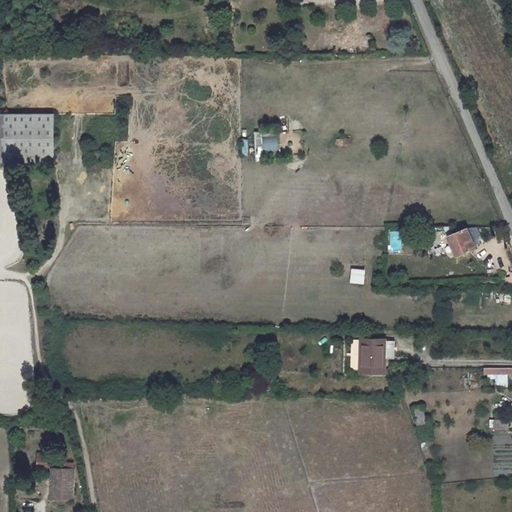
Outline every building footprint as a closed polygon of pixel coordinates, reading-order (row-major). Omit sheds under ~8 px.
[(49,113),(0,113),(0,163),(50,163),(49,113)] [(258,160),(264,160),(264,155),(281,154),(279,131),(256,133),(258,160)] [(286,133),(285,142),(301,143),(302,133),(286,133)] [(250,154),(249,139),(242,139),(243,154),(250,154)] [(472,247),(470,241),(478,239),(477,227),(467,227),(443,237),(452,257),(472,247)] [(392,230),(393,251),(402,250),(401,230),(392,230)] [(366,283),(367,269),(352,268),(351,282),(366,283)] [(399,353),(399,336),(357,335),(357,363),(386,363),(386,353),(399,353)] [(511,374),(511,367),(485,367),(484,376),(497,376),(496,387),(508,387),(509,375),(511,374)] [(415,410),(420,426),(429,424),(424,408),(415,410)] [(497,421),(496,433),(511,434),(511,422),(497,421)] [(35,456),(35,471),(49,472),(49,457),(35,456)] [(61,472),(60,493),(71,493),(71,472),(61,472)]
